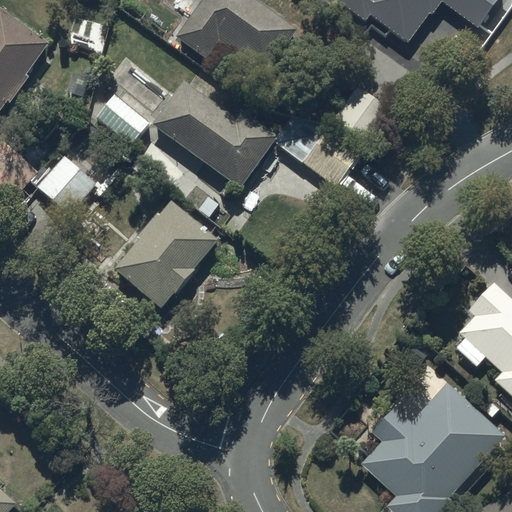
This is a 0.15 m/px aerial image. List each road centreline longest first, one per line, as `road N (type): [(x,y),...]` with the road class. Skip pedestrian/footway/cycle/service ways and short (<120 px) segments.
road 1 (residential): [(250,456),(302,355),(378,257),(422,211),(511,148)]
road 2 (residential): [(0,284),(148,414),(250,456)]
